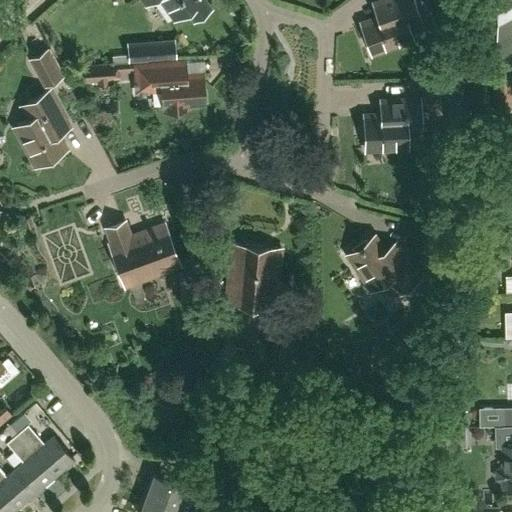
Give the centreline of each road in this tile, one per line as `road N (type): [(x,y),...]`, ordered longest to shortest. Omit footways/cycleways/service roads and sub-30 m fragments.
road 1 (residential): [(0,310),(96,423),(113,456),(111,488),(89,511)]
road 2 (residential): [(316,192),(321,26),(265,14)]
road 3 (residential): [(265,14),(239,163)]
road 4 (residential): [(260,511),(257,360)]
road 5 (residential): [(239,163),(166,164),(95,187)]
